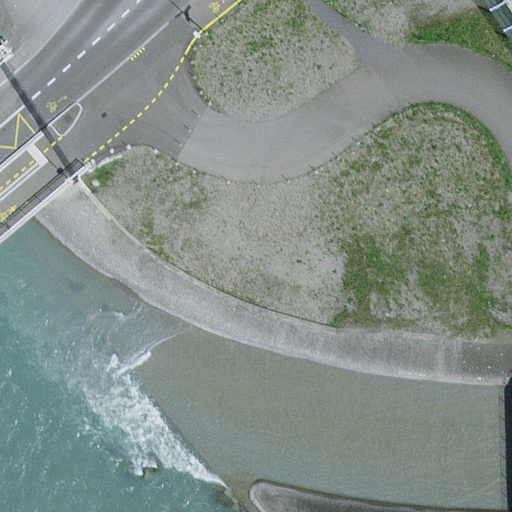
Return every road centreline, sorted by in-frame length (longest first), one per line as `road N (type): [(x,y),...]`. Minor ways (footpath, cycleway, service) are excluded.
road 1 (track): [(93,43),(191,132),(246,149),(300,138),(412,73),(463,79),(511,114)]
road 2 (tertiary): [(93,43),(0,128)]
